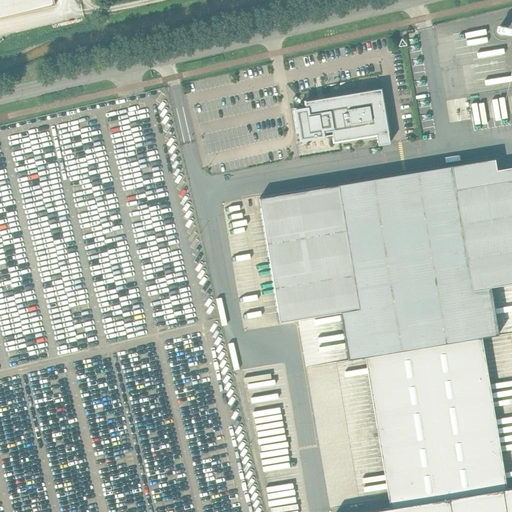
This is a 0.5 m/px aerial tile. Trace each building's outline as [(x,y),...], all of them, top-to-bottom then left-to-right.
[(502,43),(506,41),(508,38),(509,34),(509,30),(507,27),(505,24),(501,22),(497,22),(493,23),(489,26),(487,29),(487,34),(489,39),(492,42),(497,44),(502,43)] [(308,101),(305,102),(306,109),(295,110),(297,127),(295,127),(296,132),(298,132),(300,141),(323,137),(323,133),(332,132),(333,142),(338,141),(338,142),(377,135),(379,145),(390,143),(381,89),(308,101)] [(511,169),(497,172),(495,160),(451,167),(472,290),(490,287),(511,283),(511,169)] [(348,359),(369,356),(477,338),(498,335),(490,287),(472,290),(451,167),(338,186),(359,309),(340,312),(348,359)] [(338,186),(259,199),(280,322),(340,312),(359,309),(338,186)] [(395,508),(450,498),(502,490),(477,338),(369,356),(395,508)] [(511,511),(511,488),(502,490),(505,511),(511,511)] [(505,511),(502,490),(450,498),(451,511),(505,511)] [(451,511),(450,498),(395,508),(368,511),(451,511)]
